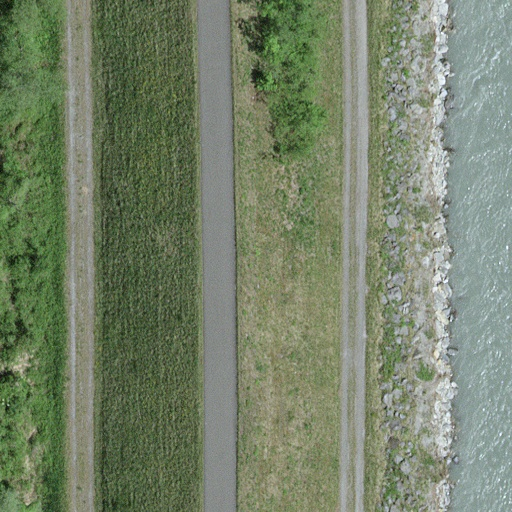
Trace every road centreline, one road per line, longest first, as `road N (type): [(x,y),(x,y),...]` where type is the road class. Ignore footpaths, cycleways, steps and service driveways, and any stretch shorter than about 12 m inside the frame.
road 1 (track): [(209,0),(217,511)]
road 2 (track): [(79,511),(74,0)]
road 3 (track): [(348,511),(353,0)]
